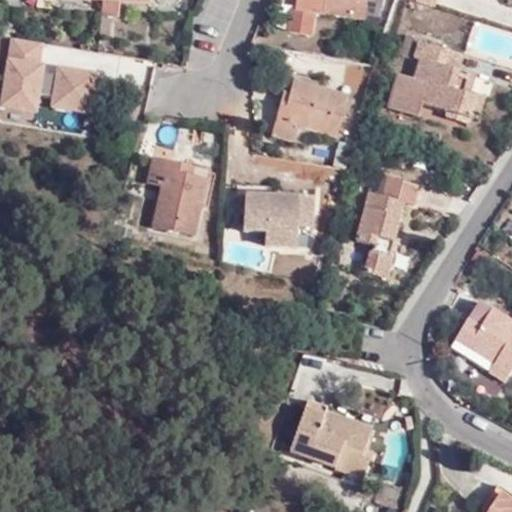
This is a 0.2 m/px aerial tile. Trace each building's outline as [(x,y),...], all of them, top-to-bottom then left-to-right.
[(101,0),(102,4),(100,20),(116,21),(118,5),(148,7),(148,0),(101,0)] [(297,0),(295,15),(314,18),(361,24),(364,0),(297,0)] [(382,0),(364,0),(361,24),(379,27),(382,0)] [(395,0),(395,1),(425,10),(427,0),(395,0)] [(285,36),(311,40),(314,18),(295,15),(288,14),(285,36)] [(457,75),(441,71),(446,54),(417,46),(412,63),(418,64),(413,83),(397,78),(386,112),(416,121),(419,110),(469,123),(475,102),(460,97),(467,78),(457,75)] [(457,75),(461,59),(446,54),(441,71),(457,75)] [(42,72),(8,68),(2,113),(36,117),(38,100),(54,102),(53,112),(91,117),(96,79),(58,74),(57,82),(41,80),(42,72)] [(288,97),(284,114),(278,112),(270,139),(294,146),(298,131),(335,141),(346,101),(291,86),(288,97)] [(288,97),(283,95),(278,112),(284,114),(288,97)] [(165,165),(175,123),(159,122),(151,161),(165,165)] [(177,167),(165,165),(151,161),(145,186),(160,190),(152,229),(192,238),(204,182),(191,180),(174,176),(177,167)] [(191,180),(193,171),(177,167),(174,176),(191,180)] [(401,208),(412,210),(418,190),(385,182),(380,202),(367,199),(354,246),(369,250),(363,277),(386,284),(395,249),(391,247),(401,208)] [(297,229),(311,230),(313,203),(243,199),(241,236),(264,238),(264,250),(296,252),(297,229)] [(503,385),(511,370),(511,325),(479,305),(449,352),(503,385)] [(369,464),(360,461),(364,451),(371,431),(325,416),(326,412),(304,405),(287,456),(362,481),(369,464)] [(369,464),(372,454),(364,451),(360,461),(369,464)] [(511,511),(511,503),(500,496),(489,511),(511,511)]
